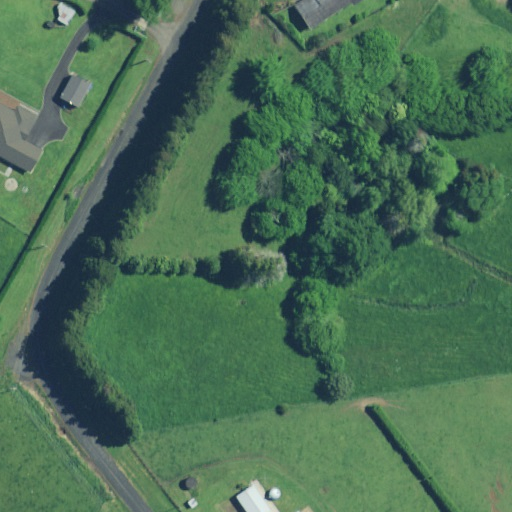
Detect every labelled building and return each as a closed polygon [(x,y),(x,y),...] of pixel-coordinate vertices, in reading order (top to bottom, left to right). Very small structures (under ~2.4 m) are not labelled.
[(303,0),(293,7),(310,29),(348,1),(353,7),(362,0),(303,0)] [(76,11),(62,4),(54,20),(68,27),(76,11)] [(258,44),(251,37),(233,56),(241,63),(258,44)] [(89,85),(71,76),(60,98),(78,107),(89,85)] [(20,107),(0,95),(0,155),(32,173),(45,150),(26,140),(38,116),(20,107)] [(266,511),(273,508),(255,483),(235,497),(246,511),(266,511)]
